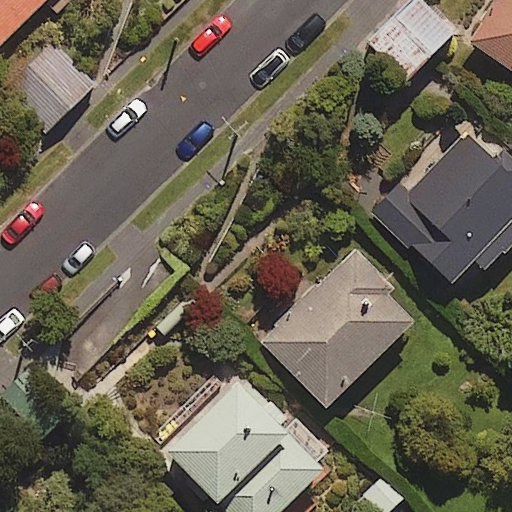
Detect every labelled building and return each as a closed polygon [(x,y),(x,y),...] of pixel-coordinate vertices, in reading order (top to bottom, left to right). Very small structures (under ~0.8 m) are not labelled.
[(0,0),(0,53),(54,0),(0,0)] [(459,35),(421,0),(408,0),(367,45),(412,86),(459,35)] [(511,0),(500,0),(469,45),(511,74),(511,0)] [(96,89),(50,42),(2,88),(48,135),(96,89)] [(511,150),(508,147),(493,164),(456,130),(376,217),(456,291),(477,268),(489,279),(511,254),(511,150)] [(394,292),(356,253),(263,344),(331,413),(417,329),(387,298),(394,292)] [(75,420),(35,373),(4,400),(44,446),(75,420)] [(169,461),(192,484),(188,488),(206,505),(210,501),(221,511),(292,511),(327,478),(290,441),(295,435),(244,385),(169,461)] [(386,473),(362,494),(377,511),(396,511),(409,500),(386,473)]
